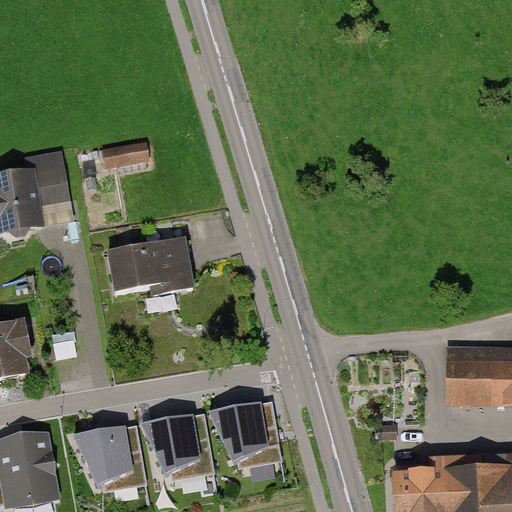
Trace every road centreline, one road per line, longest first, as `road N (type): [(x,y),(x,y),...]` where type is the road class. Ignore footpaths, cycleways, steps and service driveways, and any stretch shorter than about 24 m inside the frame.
road 1 (track): [(511,437),(435,435),(435,342),(332,349),(275,371),(0,418)]
road 2 (tertiary): [(203,0),(352,511)]
